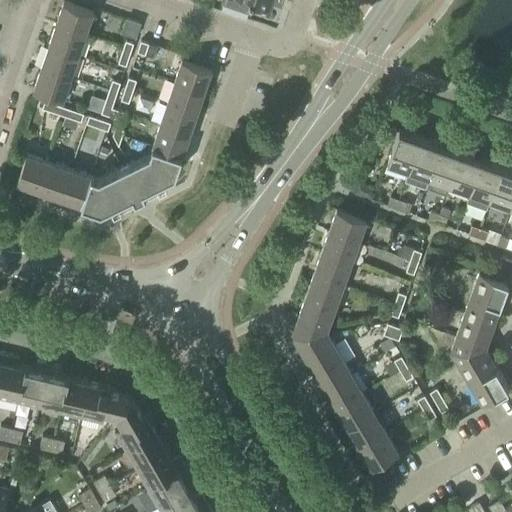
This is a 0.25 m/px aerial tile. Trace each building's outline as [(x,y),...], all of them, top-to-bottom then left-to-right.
[(272,0),(224,0),(223,4),(248,13),(252,1),(270,7),(272,0)] [(64,1),(56,23),(86,33),(93,11),(64,1)] [(140,23),(126,18),(122,32),(136,37),(140,23)] [(78,55),(86,33),(56,23),(49,45),(78,55)] [(126,40),(121,51),(130,54),(134,43),(126,40)] [(149,43),(141,40),(137,51),(145,54),(149,43)] [(71,77),(78,55),(49,45),(41,67),(71,77)] [(126,65),(130,54),(121,51),(117,62),(126,65)] [(182,58),(174,82),(204,92),(212,68),(182,58)] [(63,99),(71,77),(41,67),(34,89),(63,99)] [(128,77),(125,88),(133,91),(136,79),(128,77)] [(112,79),(108,90),(117,93),(120,82),(112,79)] [(196,115),(204,92),(174,82),(166,105),(196,115)] [(129,102),(133,91),(125,88),(121,99),(129,102)] [(108,90),(105,101),(113,104),(117,93),(108,90)] [(55,103),(45,100),(42,107),(52,111),(55,103)] [(109,115),(112,107),(113,104),(105,101),(101,112),(109,115)] [(55,103),(52,111),(62,114),(64,106),(55,103)] [(188,139),(196,115),(166,105),(158,129),(188,139)] [(74,109),(64,106),(62,114),(71,117),(74,109)] [(126,112),(112,107),(109,115),(123,119),(126,112)] [(84,112),(74,109),(71,117),(81,120),(84,112)] [(97,127),(100,118),(89,114),(86,123),(97,127)] [(111,122),(100,118),(97,127),(108,130),(111,122)] [(124,129),(115,126),(113,134),(119,146),(124,129)] [(180,162),(188,139),(158,129),(150,152),(180,162)] [(409,170),(421,136),(400,129),(387,162),(409,170)] [(429,177),(441,144),(421,136),(409,170),(405,180),(427,187),(430,178),(429,177)] [(450,185),(462,151),(441,144),(429,177),(430,178),(450,185)] [(470,192),(482,158),(462,151),(450,185),(470,192)] [(176,174),(180,162),(150,152),(125,164),(141,198),(146,195),(144,190),(176,174)] [(40,190),(50,160),(27,153),(17,182),(40,190)] [(490,199),(502,165),(482,158),(470,192),(467,201),(487,209),(490,199)] [(65,198),(75,169),(50,160),(40,190),(65,198)] [(141,198),(125,164),(99,177),(89,207),(101,211),(133,195),(136,200),(141,198)] [(511,206),(511,203),(511,168),(502,165),(490,199),(511,206)] [(89,207),(99,177),(75,169),(65,198),(89,207)] [(374,188),(359,182),(355,193),(371,198),(374,188)] [(396,208),(399,199),(391,196),(388,205),(396,208)] [(410,204),(399,199),(396,208),(407,212),(410,204)] [(337,208),(330,228),(359,239),(366,218),(337,208)] [(436,222),(439,214),(431,211),(428,219),(436,222)] [(447,217),(439,214),(436,222),(444,225),(447,217)] [(480,228),(472,226),(469,234),(477,237),(480,228)] [(352,259),(359,239),(330,228),(322,249),(352,259)] [(488,231),(480,228),(477,237),(485,240),(488,231)] [(497,244),(506,247),(509,239),(500,236),(497,244)] [(414,248),(410,259),(418,262),(422,251),(414,248)] [(344,280),(352,259),(322,249),(315,269),(344,280)] [(496,270),(510,275),(511,270),(511,260),(502,256),(496,270)] [(414,273),(418,262),(410,259),(406,270),(414,273)] [(424,263),(420,274),(428,277),(432,266),(424,263)] [(327,330),(344,280),(315,269),(298,317),(304,319),(299,332),(294,333),(327,330)] [(479,269),(465,309),(495,319),(509,280),(479,269)] [(424,288),(428,277),(420,274),(416,286),(424,288)] [(399,291),(395,302),(403,305),(407,294),(399,291)] [(399,316),(403,305),(395,302),(391,314),(399,316)] [(485,346),(495,319),(465,309),(451,349),(458,361),(485,346)] [(391,336),(395,325),(388,322),(384,334),(391,336)] [(403,328),(395,325),(391,336),(399,339),(403,328)] [(354,376),(327,330),(294,333),(300,333),(306,344),(301,347),(327,392),(354,376)] [(509,386),(485,346),(458,361),(482,402),(509,386)] [(0,397),(16,402),(24,367),(15,365),(17,357),(5,354),(0,376),(0,397)] [(394,359),(400,369),(408,366),(401,355),(394,359)] [(37,407),(47,364),(35,361),(33,369),(24,367),(16,402),(37,407)] [(58,412),(66,377),(57,375),(59,367),(47,364),(37,407),(58,412)] [(414,376),(408,366),(400,369),(406,380),(414,376)] [(365,395),(354,376),(327,392),(338,411),(365,395)] [(79,417),(87,382),(66,377),(58,412),(79,417)] [(116,417),(130,396),(109,391),(110,388),(87,382),(79,417),(102,422),(104,414),(116,417)] [(430,391),(436,402),(443,397),(437,387),(430,391)] [(424,394),(417,399),(423,409),(430,405),(424,394)] [(376,414),(365,395),(338,411),(349,429),(376,414)] [(141,415),(130,396),(116,417),(121,426),(114,431),(125,450),(156,432),(144,413),(141,415)] [(449,407),(443,397),(436,402),(442,412),(449,407)] [(436,415),(430,405),(423,409),(429,419),(436,415)] [(387,433),(376,414),(349,429),(360,448),(387,433)] [(0,438),(7,440),(10,428),(0,425),(0,438)] [(22,430),(10,428),(7,440),(18,443),(22,430)] [(167,451),(156,432),(125,450),(136,469),(167,451)] [(398,451),(387,433),(360,448),(371,467),(398,451)] [(49,450),(52,438),(41,435),(38,447),(49,450)] [(64,440),(52,438),(49,450),(60,453),(64,440)] [(147,488),(185,466),(178,455),(171,459),(167,451),(136,469),(147,488)] [(191,477),(185,466),(147,488),(157,507),(188,489),(184,481),(191,477)] [(92,480),(98,490),(109,484),(103,474),(92,480)] [(115,494),(109,484),(98,490),(103,500),(115,494)] [(0,511),(2,511),(8,488),(0,486),(0,511)] [(77,493),(83,504),(94,497),(88,487),(77,493)] [(160,511),(190,511),(206,503),(200,493),(193,497),(188,489),(157,507),(160,511)] [(91,511),(101,507),(94,497),(83,504),(87,511),(91,511)] [(498,498),(487,505),(491,511),(498,511),(504,508),(498,498)] [(469,511),(484,511),(478,501),(467,507),(469,511)] [(211,511),(206,503),(190,511),(211,511)]
